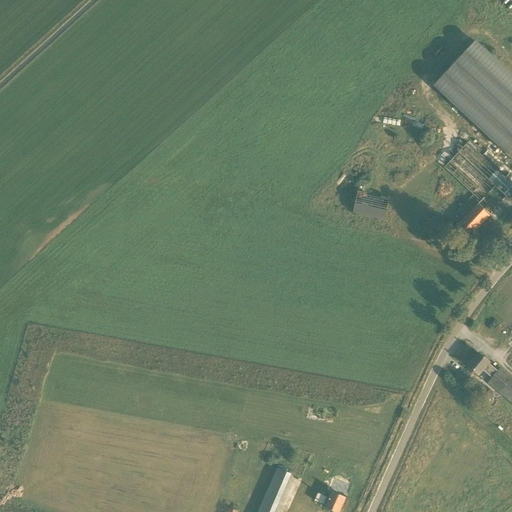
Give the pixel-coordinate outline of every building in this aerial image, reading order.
[(434,87),(499,150),(511,135),(511,77),(476,43),(434,87)] [(469,237),(506,196),(504,195),(511,186),(511,184),(468,142),(443,168),(473,195),(454,215),(461,221),(456,226),(469,237)] [(384,220),(386,210),(389,198),(366,193),(358,191),(352,212),(384,220)] [(437,222),(440,215),(429,210),(426,217),(437,222)] [(497,371),(488,363),(489,362),(478,353),(467,366),(478,375),(482,370),(491,378),(487,383),(511,403),(511,377),(500,368),(497,371)] [(487,403),(495,394),(485,386),(477,395),(487,403)] [(273,511),(290,474),(268,464),(253,498),(250,497),(249,500),(252,501),(247,511),(273,511)] [(329,498),(318,493),(320,487),(303,479),(289,511),(309,511),(315,501),(326,506),(325,508),(334,511),(338,511),(345,498),(332,492),(329,498)]
